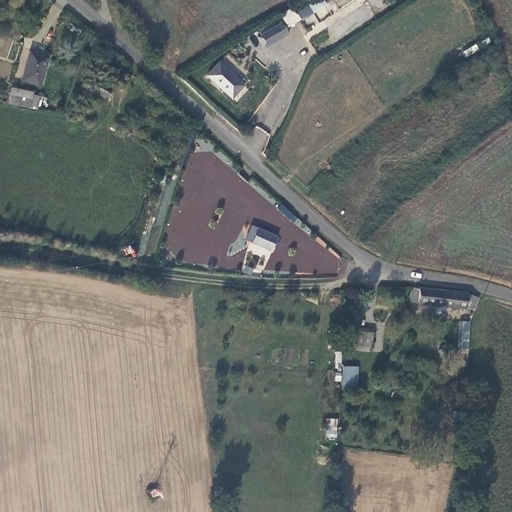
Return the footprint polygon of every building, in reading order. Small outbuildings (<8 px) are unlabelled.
[(307,5),(295,12),(299,20),(311,12),(307,5)] [(295,12),(293,9),(280,17),(287,28),(299,20),(295,12)] [(281,23),(256,38),(262,48),(287,34),(281,23)] [(46,53),(28,47),(18,77),(36,83),(46,53)] [(242,85),(217,62),(204,75),(230,98),(242,85)] [(10,85),(7,101),(28,106),(32,90),(10,85)] [(108,91),(96,85),(92,92),(105,98),(108,91)] [(277,236),(257,226),(250,240),(270,250),(277,236)] [(464,303),(472,304),(475,293),(467,291),(442,289),(409,286),(408,298),(415,299),(414,301),(464,306),(464,303)] [(371,329),(348,327),(347,342),(370,344),(371,329)] [(358,366),(343,365),(341,389),(356,390),(358,366)] [(327,418),(325,437),(336,438),(338,419),(327,418)]
